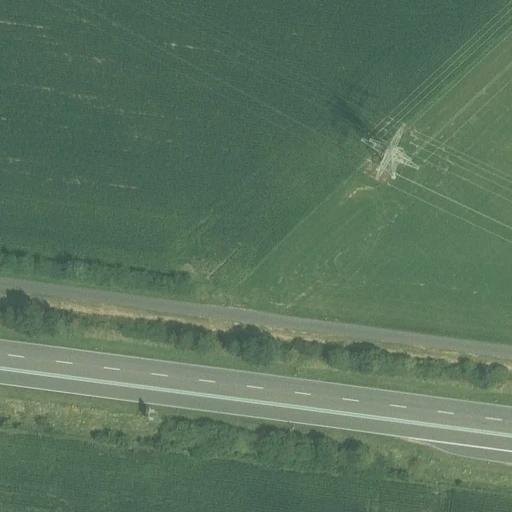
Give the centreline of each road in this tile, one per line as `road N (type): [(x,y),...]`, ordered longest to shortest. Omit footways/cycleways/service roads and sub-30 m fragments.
road 1 (trunk): [(0,365),(511,430)]
road 2 (unclassified): [(0,277),(511,340)]
